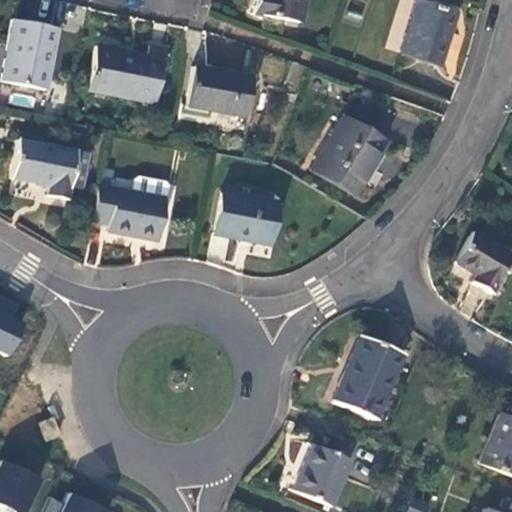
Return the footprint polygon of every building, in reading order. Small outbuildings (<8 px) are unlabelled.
[(300,23),(304,0),(254,0),(252,15),(300,23)] [(455,13),(413,0),(398,53),(439,66),(455,13)] [(0,81),(44,89),(56,28),(12,20),(0,81)] [(153,105),(166,48),(147,44),(145,56),(95,46),(86,91),(153,105)] [(252,75),(192,66),(185,108),(244,118),(252,75)] [(385,142),(341,118),(309,172),(353,196),(385,142)] [(66,201),(68,188),(76,150),(17,138),(8,179),(35,184),(35,186),(46,188),(46,197),(66,201)] [(76,150),(68,188),(82,190),(90,153),(76,150)] [(134,181),(132,192),(165,199),(167,187),(164,183),(138,178),(134,181)] [(132,192),(97,185),(90,220),(107,223),(106,231),(156,242),(165,199),(132,192)] [(275,202),(220,191),(212,235),(268,245),(275,202)] [(511,257),(471,233),(453,263),(474,276),(470,283),(490,294),(511,257)] [(17,305),(0,296),(0,354),(4,356),(20,324),(10,319),(17,305)] [(374,422),(403,356),(359,338),(331,404),(374,422)] [(60,437),(54,420),(52,417),(36,424),(44,444),(60,437)] [(511,422),(498,417),(477,465),(511,479),(511,422)] [(329,509),(348,462),(310,446),(291,493),(329,509)] [(0,506),(11,511),(23,511),(39,480),(0,460),(0,506)] [(107,511),(67,493),(62,503),(48,496),(40,511),(107,511)]
